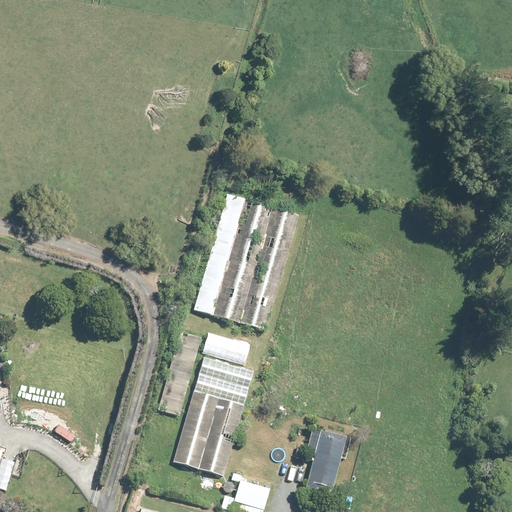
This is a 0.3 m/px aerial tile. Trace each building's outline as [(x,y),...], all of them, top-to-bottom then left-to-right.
[(231,195),(196,307),(261,327),(296,216),(231,195)] [(200,338),(179,332),(156,414),(176,420),(200,338)] [(249,346),(207,333),(201,353),(242,366),(249,346)] [(193,379),(171,451),(222,467),(244,395),(193,379)] [(342,440),(310,432),(304,454),(308,455),(306,463),(309,464),(303,491),(327,497),(342,440)] [(18,458),(0,451),(0,490),(7,492),(18,458)] [(242,477),(232,474),(230,482),(237,484),(233,500),(222,497),(218,511),(223,511),(262,511),(268,490),(240,482),(242,477)] [(200,492),(201,493),(202,493),(202,494),(204,494),(205,494),(207,494),(209,494),(210,493),(211,493),(213,491),(214,490),(214,489),(215,487),(215,486),(215,484),(215,483),(214,481),(213,480),(212,479),(211,478),(210,477),(208,476),(207,476),(205,476),(203,476),(202,477),(201,478),(199,479),(198,480),(198,482),(197,483),(197,485),(197,486),(197,488),(198,489),(199,491),(200,492)]
